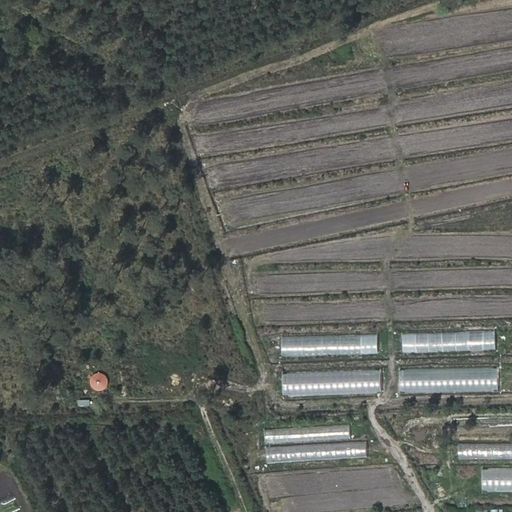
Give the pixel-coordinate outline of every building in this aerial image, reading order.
[(497,331),(404,331),(404,349),(497,350),(497,331)] [(380,334),(283,334),(283,354),(380,354),(380,334)] [(500,368),(401,367),(401,390),(499,391),(500,368)] [(284,394),(383,390),(382,368),(283,373),(284,394)] [(92,388),(100,391),(107,387),(107,380),(104,374),(99,373),(92,376),(90,382),(92,388)] [(352,426),(267,427),(267,440),(352,439),(352,426)] [(511,442),(460,443),(460,457),(511,456),(511,442)] [(368,443),(268,444),(268,459),(368,458),(368,443)] [(484,489),(511,489),(511,466),(484,467),(484,489)]
